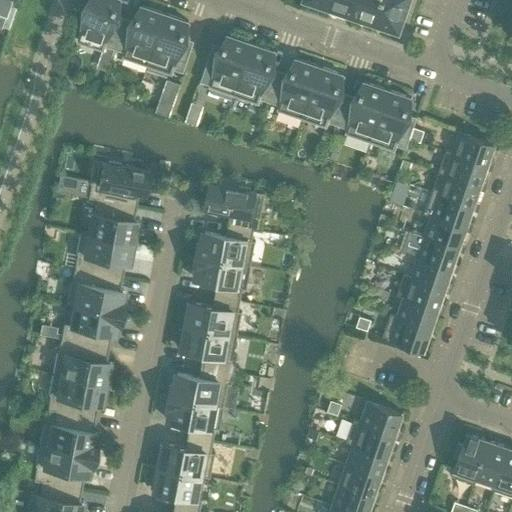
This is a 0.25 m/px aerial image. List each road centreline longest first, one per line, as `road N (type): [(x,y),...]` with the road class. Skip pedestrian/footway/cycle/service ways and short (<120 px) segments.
road 1 (residential): [(118,511),(175,182)]
road 2 (residential): [(511,176),(438,401)]
road 3 (residential): [(433,75),(212,0)]
